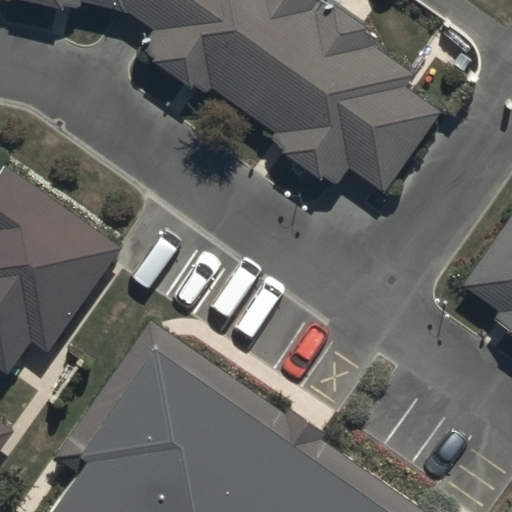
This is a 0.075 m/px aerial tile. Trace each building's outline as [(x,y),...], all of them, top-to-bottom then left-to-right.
[(358,207),(438,93),(316,0),(62,0),(114,7),(358,207)] [(107,241),(0,161),(0,364),(10,372),(107,241)] [(511,189),(452,279),(511,322),(511,189)] [(447,511),(182,320),(42,511),(447,511)] [(0,445),(14,426),(0,417),(0,445)] [(511,511),(511,486),(494,511),(511,511)]
